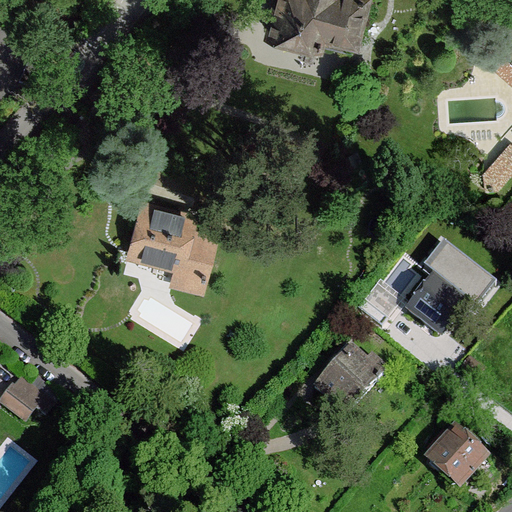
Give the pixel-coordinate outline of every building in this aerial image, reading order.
[(277,0),(270,28),(320,41),(323,30),(356,38),(365,0),(277,0)] [(511,28),(491,53),(511,71),(511,28)] [(63,54),(77,38),(62,32),(53,50),(63,54)] [(133,100),(108,79),(94,94),(100,99),(90,111),(111,128),(121,117),(120,115),(133,100)] [(511,139),(485,170),(500,184),(511,171),(511,139)] [(144,202),(131,250),(179,262),(174,283),(203,290),(217,238),(192,231),(196,215),(144,202)] [(435,282),(411,312),(439,334),(462,304),(435,282)] [(388,318),(365,299),(354,311),(379,330),(388,318)] [(352,348),(315,388),(347,416),(387,371),(371,358),(368,361),(352,348)] [(55,406),(23,381),(5,403),(25,421),(36,408),(47,416),(55,406)] [(457,432),(431,461),(461,487),(486,458),(457,432)]
